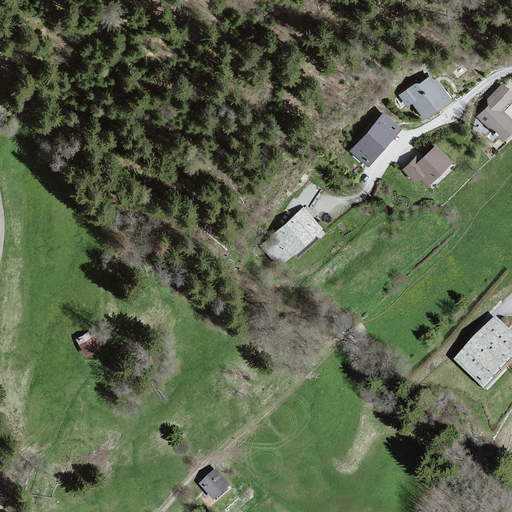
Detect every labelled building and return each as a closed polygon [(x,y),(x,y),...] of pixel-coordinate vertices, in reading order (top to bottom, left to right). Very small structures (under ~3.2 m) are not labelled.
[(434,78),(401,95),(429,122),(456,101),(434,78)] [(511,106),(511,93),(504,85),(476,115),(509,146),(511,141),(511,120),(504,114),(511,106)] [(382,113),(352,148),(366,160),(397,126),(382,113)] [(435,146),(408,170),(430,190),(455,164),(435,146)] [(303,209),(263,246),(281,269),(324,231),(303,209)] [(511,335),(498,323),(457,364),(492,394),(511,372),(511,335)] [(93,333),(79,341),(86,353),(100,344),(93,333)] [(230,487),(217,472),(202,486),(215,500),(230,487)]
